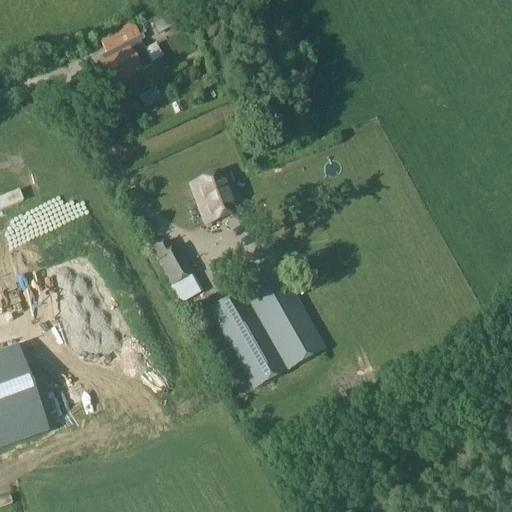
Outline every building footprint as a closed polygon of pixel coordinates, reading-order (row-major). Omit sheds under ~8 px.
[(150,20),(154,28),(158,35),(187,20),(179,5),(150,20)] [(142,37),(145,35),(138,21),(131,24),(132,25),(98,42),(108,61),(101,65),(112,86),(152,66),(138,44),(144,40),(142,37)] [(247,72),(233,39),(222,43),(237,77),(247,72)] [(112,102),(142,87),(137,77),(107,93),(112,102)] [(175,115),(182,112),(178,103),(171,106),(175,115)] [(288,128),(256,141),(257,146),(249,150),(253,161),(261,158),(262,159),(295,147),(288,128)] [(204,227),(242,212),(227,173),(189,187),(204,227)] [(180,307),(203,294),(178,246),(171,250),(168,241),(150,250),(180,307)] [(323,351),(279,271),(212,312),(260,389),(323,351)] [(17,348),(0,354),(0,450),(49,431),(17,348)]
